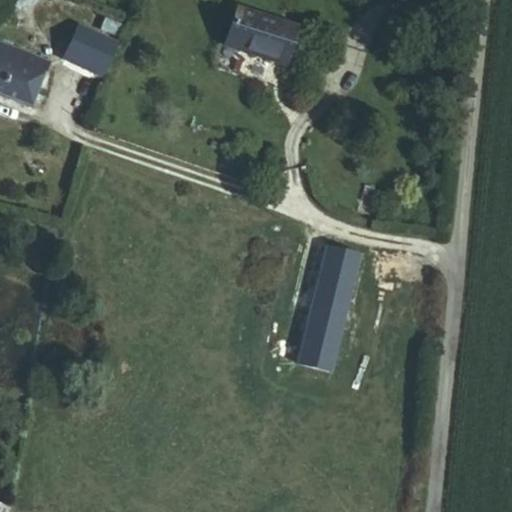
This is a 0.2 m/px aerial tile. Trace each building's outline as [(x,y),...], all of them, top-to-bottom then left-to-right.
[(414,0),(411,27),(450,32),(454,0),(414,0)] [(287,64),(300,25),(241,6),(228,45),(287,64)] [(104,22),(85,14),(78,30),(97,38),(104,22)] [(0,92),(34,106),(52,60),(0,39),(0,92)] [(300,363),(333,371),(363,255),(330,246),(300,363)]
